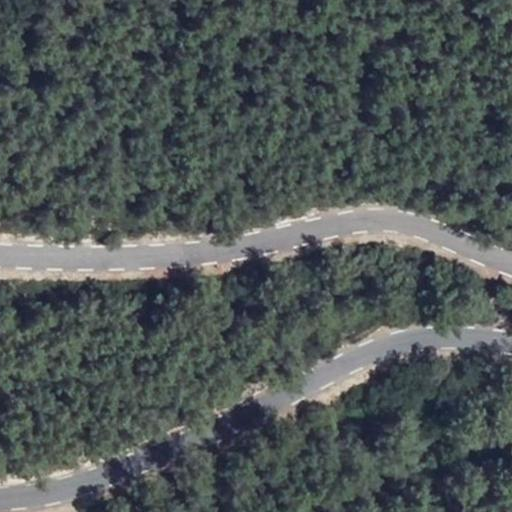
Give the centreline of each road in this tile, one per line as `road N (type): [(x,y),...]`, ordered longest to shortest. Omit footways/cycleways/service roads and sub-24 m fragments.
road 1 (tertiary): [(511,341),(415,334),(105,474),(0,496)]
road 2 (tertiary): [(0,255),(172,254),(393,218),(511,264)]
